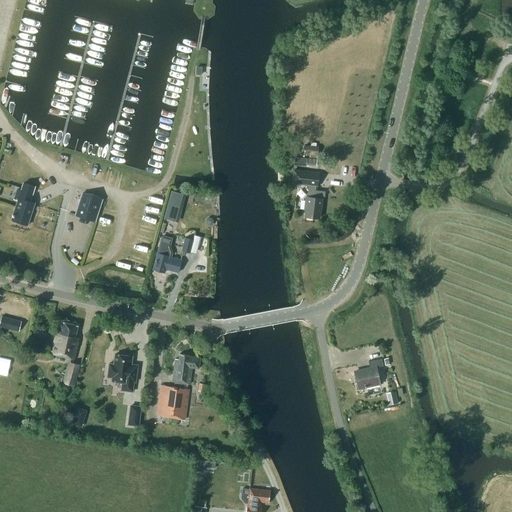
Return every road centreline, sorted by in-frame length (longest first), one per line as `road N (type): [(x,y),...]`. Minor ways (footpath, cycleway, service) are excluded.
road 1 (track): [(380,180),(429,186),(456,173),(511,47)]
road 2 (tertiary): [(0,278),(211,327)]
road 3 (unclassified): [(373,511),(338,419),(315,309)]
road 4 (unclassified): [(283,511),(215,361),(211,327)]
road 5 (tertiary): [(423,0),(380,180)]
road 6 (tertiary): [(315,309),(352,282),(380,180)]
